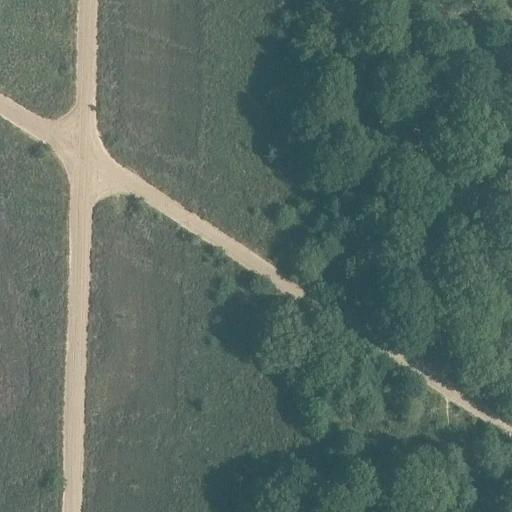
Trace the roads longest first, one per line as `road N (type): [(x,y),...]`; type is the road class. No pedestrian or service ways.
road 1 (track): [(511,428),(82,156),(75,511)]
road 2 (track): [(86,0),(82,156)]
